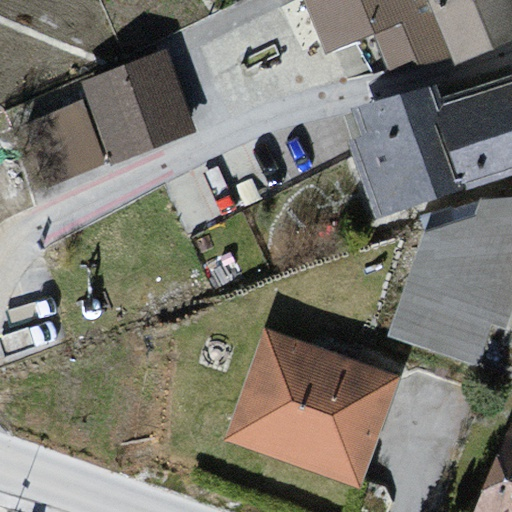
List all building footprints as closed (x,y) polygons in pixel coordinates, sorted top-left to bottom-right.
[(424,0),(305,0),(331,57),(369,45),(388,83),(452,63),(424,0)] [(511,0),(424,0),(452,63),(455,70),(511,43),(511,0)] [(169,58),(82,92),(88,106),(114,172),(201,138),(169,58)] [(434,92),(349,115),(383,232),(511,181),(511,100),(445,117),(434,92)] [(114,172),(88,106),(19,135),(46,198),(114,172)] [(511,207),(483,209),(475,223),(424,240),(390,344),(511,391),(511,207)] [(261,336),(220,448),(358,499),(399,386),(261,336)] [(511,511),(511,442),(482,511),(511,511)]
